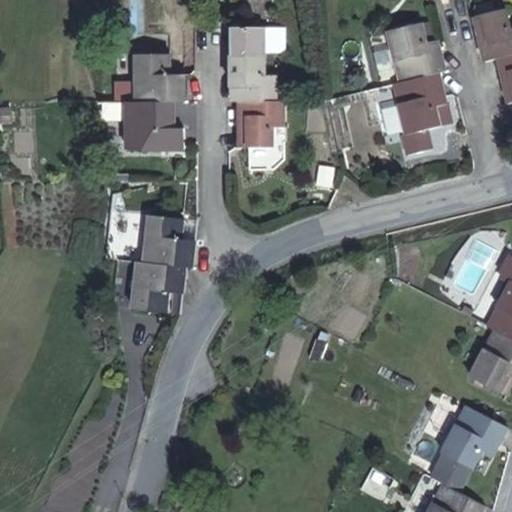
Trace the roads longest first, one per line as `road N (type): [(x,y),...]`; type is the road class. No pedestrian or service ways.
road 1 (residential): [(497,188),(341,219),(257,256),(228,281)]
road 2 (residential): [(228,281),(216,220),(211,27)]
road 3 (residential): [(228,281),(165,413),(135,511)]
road 4 (residential): [(497,188),(450,0)]
